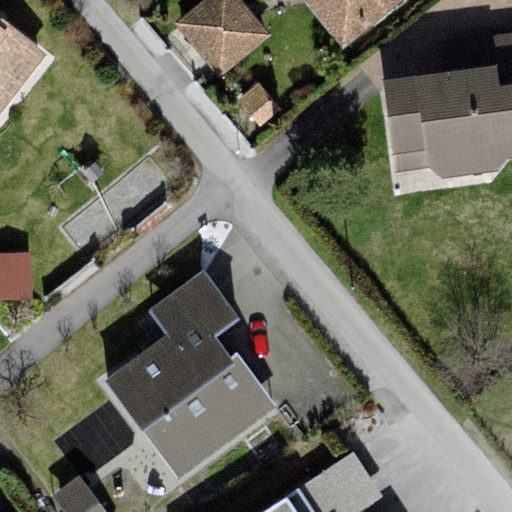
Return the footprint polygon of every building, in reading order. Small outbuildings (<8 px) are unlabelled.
[(250,0),(192,0),(177,12),(221,67),(272,27),(250,0)] [(288,0),(336,59),(405,0),(288,0)] [(0,105),(37,56),(0,29),(0,105)] [(427,76),(370,81),(383,174),(418,170),(428,179),(483,176),(491,160),(511,157),(511,36),(430,46),(427,76)] [(101,380),(176,484),(275,413),(217,333),(239,317),(207,273),(151,312),(166,333),(101,380)] [(69,423),(95,460),(136,431),(109,394),(69,423)] [(392,511),(352,453),(264,511),(392,511)]
